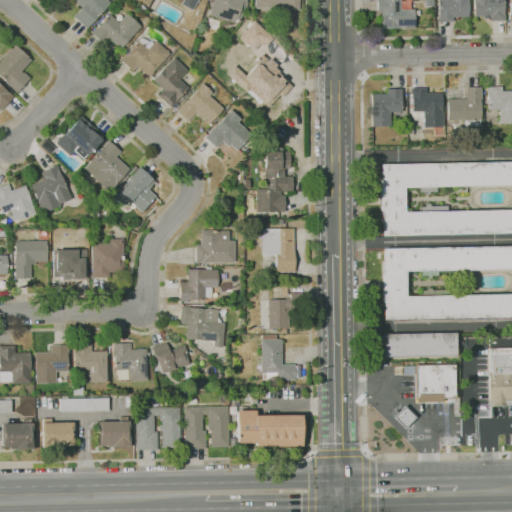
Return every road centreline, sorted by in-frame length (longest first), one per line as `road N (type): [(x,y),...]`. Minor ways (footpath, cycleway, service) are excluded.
road 1 (primary): [(340,481),(0,488)]
road 2 (residential): [(191,186),(153,242),(143,309),(0,312)]
road 3 (residential): [(191,186),(181,161),(6,0)]
road 4 (secondary): [(333,0),(337,253)]
road 5 (secondary): [(337,253),(340,481)]
road 6 (residential): [(511,56),(335,60)]
road 7 (primary): [(340,506),(511,502)]
road 8 (primary): [(40,511),(202,509)]
road 9 (primary): [(489,477),(340,481)]
road 10 (primary): [(202,509),(340,506)]
